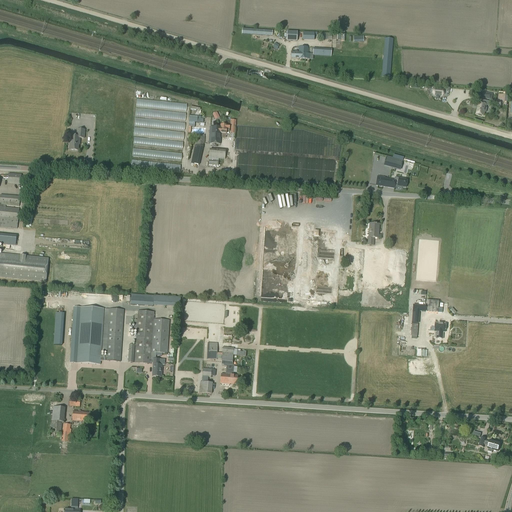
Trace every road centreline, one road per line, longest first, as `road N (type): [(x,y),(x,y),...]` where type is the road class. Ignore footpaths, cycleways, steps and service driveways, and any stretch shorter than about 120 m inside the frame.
road 1 (unclassified): [(511,139),(45,0)]
road 2 (unclassified): [(511,201),(50,169)]
road 3 (unclassified): [(511,420),(122,394)]
road 4 (unclassified): [(122,394),(0,387)]
